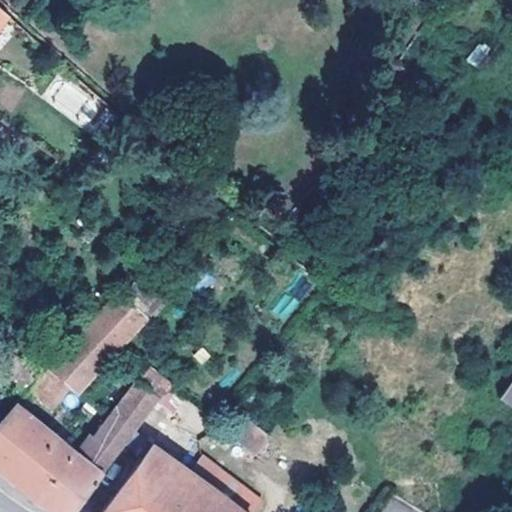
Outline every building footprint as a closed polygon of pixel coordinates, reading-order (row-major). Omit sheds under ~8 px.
[(64,72),(45,91),(76,123),(95,104),(64,72)] [(103,108),(89,123),(99,133),(113,117),(103,108)] [(147,256),(118,288),(145,315),(175,282),(147,256)] [(114,292),(44,366),(65,386),(72,392),(120,342),(140,319),(114,292)] [(0,364),(0,379),(14,394),(33,376),(11,353),(0,364)] [(38,373),(33,377),(55,396),(65,386),(44,366),(38,373)] [(88,436),(74,456),(96,474),(111,455),(165,384),(143,366),(88,436)] [(511,368),(491,398),(510,411),(511,408),(511,368)] [(0,414),(0,476),(2,478),(30,501),(49,511),(68,511),(96,474),(74,456),(33,423),(55,396),(33,377),(0,414)] [(263,436),(229,409),(216,425),(252,449),(263,436)] [(114,488),(96,511),(247,511),(253,502),(229,484),(219,496),(187,474),(147,444),(114,488)] [(209,444),(187,474),(219,496),(229,484),(240,467),(209,444)] [(264,484),(240,467),(229,484),(253,502),(264,484)]
